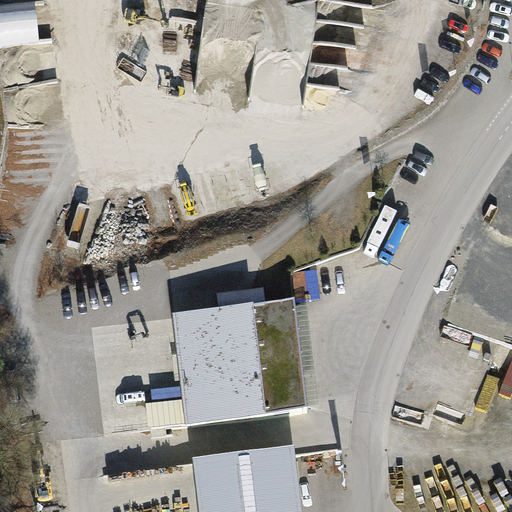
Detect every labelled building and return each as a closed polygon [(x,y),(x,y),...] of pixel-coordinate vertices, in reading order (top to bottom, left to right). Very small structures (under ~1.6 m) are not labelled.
[(311,96),(311,72),(218,71),(217,95),(311,96)] [(221,312),(176,317),(176,318),(188,426),(189,427),(308,413),(308,409),(296,309),(296,303),(266,307),(264,291),(219,297),(221,312)] [(308,308),(296,309),(308,409),(320,408),(308,308)] [(188,426),(176,318),(92,327),(105,435),(188,426)] [(298,511),(292,454),(197,465),(202,511),(298,511)] [(202,511),(197,465),(68,480),(71,511),(202,511)]
